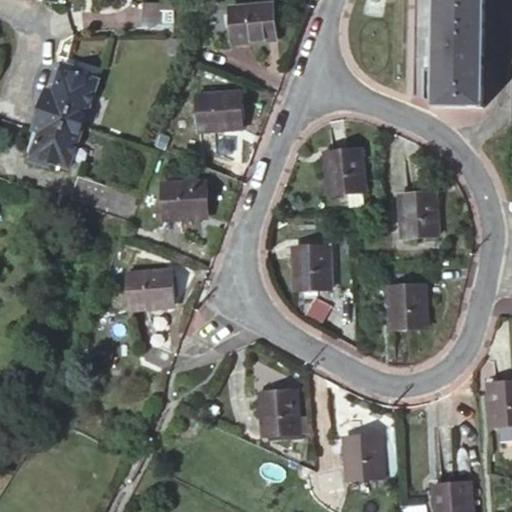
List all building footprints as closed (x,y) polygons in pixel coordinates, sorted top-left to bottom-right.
[(442,0),(440,102),(483,103),(484,0),(442,0)] [(275,1),(230,4),(232,39),(277,37),(275,1)] [(142,6),(142,27),(172,27),(171,6),(142,6)] [(40,106),(85,122),(100,78),(79,71),(81,67),(64,61),(53,87),(48,85),(40,106)] [(240,90),(197,92),(198,129),(234,127),(234,118),(241,117),(240,90)] [(70,163),(85,122),(40,106),(32,127),(37,129),(28,154),(47,162),(49,156),(70,163)] [(332,190),(349,189),(364,189),(363,146),(330,148),(332,190)] [(129,220),(137,200),(79,180),(72,200),(129,220)] [(203,180),(162,182),(164,217),(199,215),(199,206),(205,206),(203,180)] [(364,189),(349,189),(350,204),(366,204),(364,189)] [(402,194),(404,236),(437,234),(434,193),(402,194)] [(293,247),(297,291),(330,288),(327,245),(293,247)] [(169,270),(127,272),(129,307),(166,305),(167,296),(171,296),(169,270)] [(388,287),(390,327),(422,325),(421,286),(388,287)] [(492,422),(500,422),(511,421),(511,381),(494,383),(494,391),(490,392),(492,422)] [(261,400),(264,433),(297,431),(295,388),(267,391),(267,399),(261,400)] [(511,421),(500,422),(501,439),(511,438),(511,421)] [(346,445),(348,474),(382,473),(380,431),(352,433),(352,444),(346,445)] [(437,495),(437,511),(472,511),(471,483),(442,484),(442,495),(437,495)]
